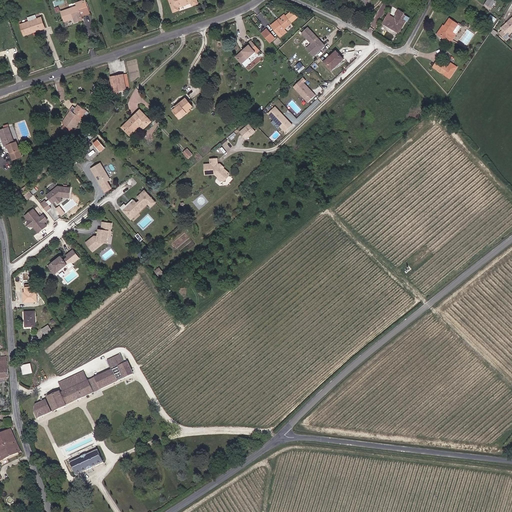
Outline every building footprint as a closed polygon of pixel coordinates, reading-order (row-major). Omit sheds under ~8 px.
[(165,0),(166,0),(171,15),(176,13),(175,9),(189,5),(191,8),(196,6),(193,0),(165,0)] [(487,0),(484,4),(491,9),(496,1),(495,0),(487,0)] [(76,5),(77,9),(61,14),(64,23),(74,20),(75,24),(81,22),(78,13),(83,11),(80,4),(76,5)] [(394,17),(393,18),(388,16),(385,20),(384,19),(379,26),(381,27),(383,25),(399,34),(405,22),(400,19),(403,14),(396,10),(393,16),(394,17)] [(276,21),(278,23),(285,17),(283,15),(276,21)] [(511,28),(511,15),(500,26),(502,28),(499,30),(504,36),(507,33),(511,28)] [(25,19),(27,24),(19,26),(23,36),(43,29),(40,19),(35,21),(33,16),(25,19)] [(276,21),(272,25),(282,36),(288,30),(287,28),(291,24),(285,17),(278,23),(276,21)] [(447,17),(436,34),(441,37),(453,21),(447,17)] [(452,29),(456,23),(453,21),(441,37),(449,42),(455,31),(452,29)] [(326,45),(310,27),(304,33),(314,43),(308,48),(315,55),(326,45)] [(274,36),(267,29),(262,34),(268,41),(274,36)] [(249,46),(251,48),(238,61),(243,66),(257,55),(258,56),(261,53),(253,43),(249,46)] [(344,59),(337,51),(325,62),(332,70),(344,59)] [(437,59),(433,66),(440,71),(445,64),(437,59)] [(295,65),(299,71),(305,68),(301,62),(295,65)] [(443,73),(448,66),(445,64),(440,71),(443,73)] [(111,78),(115,93),(120,92),(128,90),(124,75),(111,78)] [(304,77),(294,87),(308,102),(316,95),(304,82),(306,80),(304,77)] [(184,101),(185,102),(176,111),(182,119),(189,113),(188,111),(195,106),(188,97),(184,101)] [(185,102),(184,101),(184,100),(174,108),(176,111),(185,102)] [(78,104),(76,108),(80,110),(77,114),(74,111),(71,110),(63,122),(68,126),(65,129),(71,133),(86,109),(78,104)] [(293,124),(276,106),(269,113),(285,131),(293,124)] [(154,120),(143,109),(125,125),(132,132),(142,123),(146,128),(154,120)] [(18,144),(10,125),(7,127),(8,130),(3,132),(8,148),(9,147),(11,146),(12,149),(17,162),(26,159),(20,143),(18,144)] [(248,139),(257,132),(251,125),(242,132),(248,139)] [(103,139),(98,143),(104,150),(109,146),(103,139)] [(188,148),(183,152),(189,158),(194,154),(188,148)] [(219,177),(223,181),(226,181),(230,177),(230,173),(224,168),(222,169),(220,167),(220,165),(218,164),(218,159),(211,159),(212,164),(205,164),(206,174),(216,173),(219,177)] [(111,179),(101,163),(92,169),(102,185),(111,179)] [(71,197),(72,188),(60,186),(48,195),(52,200),(53,199),(55,202),(58,200),(62,197),(71,197)] [(139,211),(149,203),(152,206),(156,203),(146,190),(139,196),(142,199),(139,202),(135,199),(128,206),(127,204),(125,202),(121,206),(128,214),(134,209),(136,211),(139,211)] [(32,191),(27,195),(31,200),(36,196),(32,191)] [(52,207),(48,201),(43,205),(48,211),(52,207)] [(39,206),(35,208),(41,216),(44,213),(39,206)] [(45,222),(41,217),(35,209),(26,216),(29,219),(35,226),(40,232),(48,225),(45,222)] [(131,218),(139,211),(136,211),(134,209),(128,214),(131,218)] [(109,242),(110,236),(111,231),(113,231),(114,224),(105,222),(104,230),(101,229),(100,237),(94,238),(88,243),(95,251),(106,242),(109,242)] [(50,267),(53,271),(56,269),(59,273),(73,262),(74,263),(82,258),(75,250),(71,253),(75,257),(72,260),(70,257),(66,260),(63,256),(50,267)] [(22,288),(22,303),(37,302),(36,287),(22,288)] [(36,311),(26,311),(27,325),(36,325),(36,311)] [(53,329),(49,323),(43,328),(47,333),(53,329)] [(95,377),(100,388),(132,373),(127,361),(124,362),(120,354),(106,360),(110,368),(111,369),(95,377)] [(22,365),(24,374),(33,372),(31,363),(22,365)] [(0,377),(8,377),(7,368),(0,368),(0,377)] [(59,383),(63,392),(68,390),(64,383),(80,376),(81,380),(86,378),(83,371),(59,383)] [(65,405),(93,392),(88,381),(87,381),(86,378),(81,380),(80,376),(64,383),(68,390),(63,392),(60,394),(60,392),(48,398),(54,411),(66,406),(65,405)] [(51,412),(45,400),(35,405),(34,412),(37,418),(51,412)] [(20,452),(10,430),(0,433),(0,457),(2,461),(20,452)] [(103,462),(97,449),(71,462),(77,474),(103,462)]
